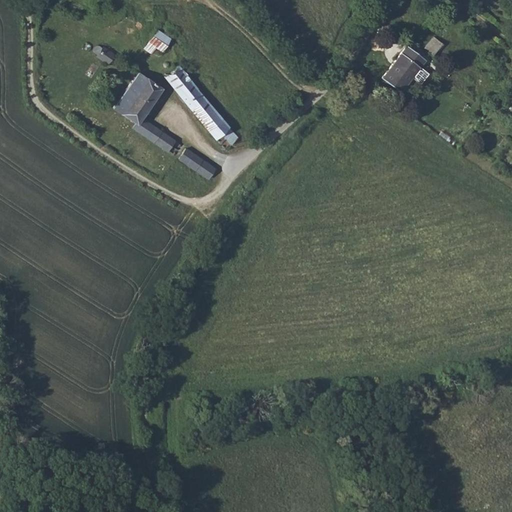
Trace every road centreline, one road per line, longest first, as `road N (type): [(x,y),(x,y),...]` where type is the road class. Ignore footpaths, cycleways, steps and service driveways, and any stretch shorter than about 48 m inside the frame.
road 1 (track): [(148,426),(395,397),(511,365)]
road 2 (track): [(227,181),(199,204),(177,198),(43,111),(34,98),(23,0)]
road 3 (track): [(227,181),(183,288),(151,338),(141,375),(145,462)]
road 4 (residential): [(227,181),(317,100),(382,0)]
